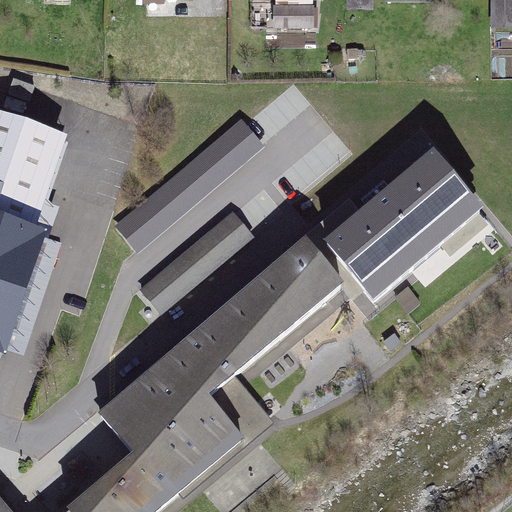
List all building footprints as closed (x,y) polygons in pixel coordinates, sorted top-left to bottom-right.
[(366,0),(341,0),(341,14),(366,15),(366,0)] [(511,14),(511,1),(485,1),(484,32),(511,32),(511,14)] [(0,368),(40,249),(21,243),(54,144),(0,126),(0,368)] [(243,126),(118,230),(136,251),(261,147),(243,126)] [(342,236),(327,248),(373,304),(479,215),(433,160),(363,218),(353,207),(332,224),(342,236)] [(232,216),(142,291),(161,315),(251,239),(232,216)] [(136,459),(72,511),(157,511),(258,428),(224,387),(342,289),(306,246),(101,417),(136,459)] [(227,511),(232,511),(273,483),(257,460),(213,492),(227,511)]
